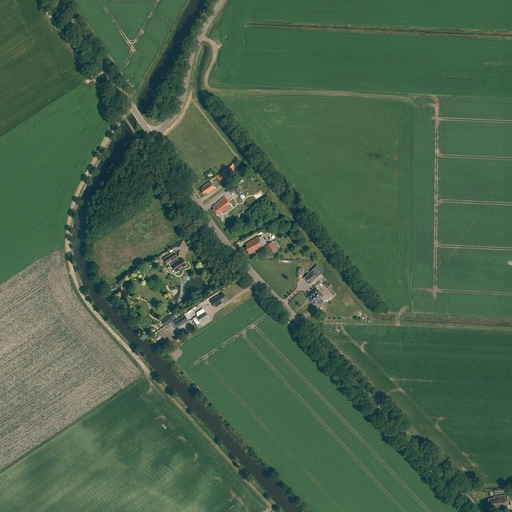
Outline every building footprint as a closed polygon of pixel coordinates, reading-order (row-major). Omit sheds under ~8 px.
[(222,181),(238,170),(237,168),(237,167),(235,163),(216,177),(220,182),(222,181)] [(204,188),(202,189),(203,190),(201,191),(203,195),(206,193),(207,194),(215,189),(213,186),(210,182),(203,187),(204,188)] [(242,185),(234,190),(238,195),(245,189),(242,185)] [(214,210),(212,211),(217,216),(221,213),(222,214),(231,207),(224,198),(212,207),(214,210)] [(258,238),(245,245),(247,248),(245,249),(249,255),(251,254),(251,255),(263,248),(258,238)] [(272,242),(265,246),(270,255),(277,251),(272,242)] [(171,266),(176,273),(186,266),(182,259),(178,261),(176,258),(177,258),(174,253),(164,259),(167,264),(168,264),(169,265),(172,263),(173,265),(171,266)] [(311,271),(302,279),(308,285),(317,276),(311,271)] [(308,299),(314,305),(317,303),(320,305),(323,302),(321,299),(324,296),(317,290),(308,299)] [(218,296),(212,300),(216,307),(222,303),(226,300),(223,294),(218,297),(218,296)] [(200,324),(209,318),(205,312),(196,318),(200,324)] [(507,496),(496,497),(496,498),(494,498),(494,499),(488,500),(489,510),(491,510),(491,511),(508,510),(507,496)]
